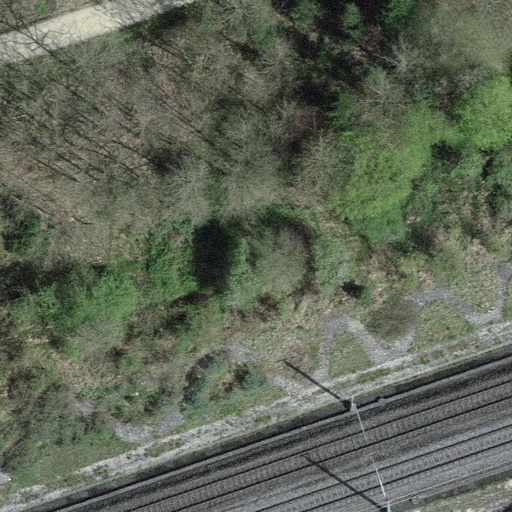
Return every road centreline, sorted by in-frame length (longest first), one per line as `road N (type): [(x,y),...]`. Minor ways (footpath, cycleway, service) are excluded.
road 1 (track): [(511,332),(0,503)]
road 2 (track): [(162,0),(0,52)]
